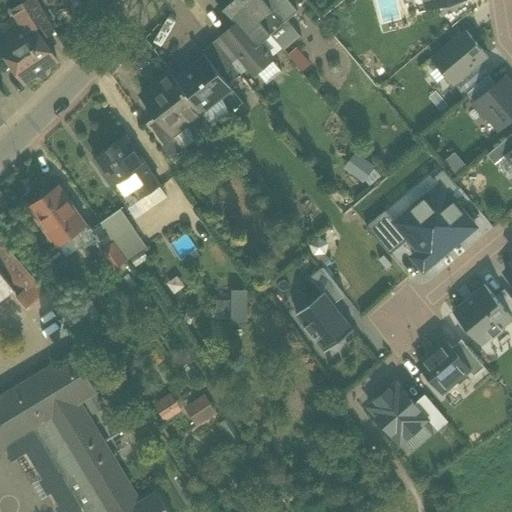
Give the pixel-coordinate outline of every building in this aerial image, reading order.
[(32,24),(42,38),(54,30),(36,0),(33,0),(21,8),(31,24),(32,24)] [(260,43),(270,35),(270,34),(251,12),(240,0),(217,0),(237,23),(223,34),(223,35),(242,58),(249,67),(254,73),(256,72),(272,58),(273,58),(271,56),(260,43)] [(240,0),(251,12),(264,2),(265,1),(264,0),(240,0)] [(287,0),(266,0),(265,1),(264,2),(283,23),(297,11),(287,0)] [(457,0),(424,0),(427,6),(442,2),(444,8),(459,4),(457,0)] [(251,12),(270,34),(283,23),(264,2),(251,12)] [(12,14),(23,29),(24,28),(24,29),(31,24),(21,8),(12,14)] [(286,20),(283,23),(270,34),(270,35),(282,48),(283,50),(300,35),(286,20)] [(0,44),(0,46),(24,82),(33,76),(40,77),(47,73),(48,66),(57,61),(42,38),(32,24),(31,24),(24,29),(24,28),(23,29),(17,28),(10,32),(9,39),(0,44)] [(432,58),(453,83),(480,59),(486,54),(466,30),(432,58)] [(223,34),(213,42),(232,65),(242,58),(223,35),(223,34)] [(260,43),(271,56),(282,48),(270,35),(260,43)] [(240,75),(232,65),(213,42),(201,52),(204,55),(205,55),(229,84),(240,75)] [(311,63),(297,47),(288,55),(302,71),(311,63)] [(204,55),(176,79),(198,107),(202,112),(204,111),(201,108),(230,85),(229,84),(205,55),(204,55)] [(232,65),(240,75),(249,67),(242,58),(232,65)] [(272,58),(256,72),(266,84),(282,70),(272,58)] [(480,59),(453,83),(463,95),(467,92),(488,74),(491,72),(480,59)] [(169,129),(170,129),(181,120),(198,107),(176,79),(171,72),(142,95),(158,115),(169,129)] [(467,92),(475,101),(496,83),(488,74),(467,92)] [(475,101),(473,103),(485,116),(487,114),(499,128),(511,116),(511,84),(505,76),(496,83),(475,101)] [(201,108),(204,111),(222,96),(232,88),(230,85),(201,108)] [(204,111),(202,112),(213,127),(231,113),(222,96),(204,111)] [(146,124),(173,162),(188,152),(183,146),(170,129),(169,129),(158,115),(146,124)] [(195,138),(181,120),(170,129),(183,146),(195,138)] [(507,153),(511,148),(511,132),(487,154),(495,163),(507,153)] [(94,158),(113,185),(129,174),(143,196),(159,186),(125,137),(94,158)] [(466,165),(454,151),(444,160),(456,174),(466,165)] [(375,166),(356,152),(344,168),(363,182),(375,166)] [(511,159),(507,153),(495,163),(511,182),(511,159)] [(434,177),(440,184),(450,195),(460,187),(444,169),(434,177)] [(128,206),(143,196),(129,174),(113,185),(128,206)] [(450,195),(440,184),(405,213),(411,220),(402,228),(410,237),(408,238),(419,250),(412,256),(423,270),(475,226),(450,195)] [(143,196),(128,206),(136,218),(167,197),(159,186),(143,196)] [(31,205),(59,244),(85,225),(57,187),(31,205)] [(120,209),(100,223),(114,242),(134,228),(120,209)] [(410,237),(402,228),(396,221),(386,209),(366,226),(389,254),(408,238),(410,237)] [(411,220),(405,213),(396,221),(402,228),(411,220)] [(102,250),(114,242),(100,223),(88,231),(95,241),(102,250)] [(85,225),(59,244),(69,257),(84,246),(86,247),(95,241),(88,231),(85,225)] [(147,247),(134,228),(114,242),(127,261),(147,247)] [(0,267),(14,288),(12,289),(26,305),(44,291),(35,281),(37,279),(2,242),(4,241),(0,237),(0,267)] [(110,272),(127,261),(114,242),(102,250),(97,253),(110,272)] [(0,298),(12,289),(14,288),(0,267),(0,298)] [(310,277),(322,292),(324,290),(334,303),(344,295),(322,267),(310,277)] [(511,316),(495,296),(485,284),(453,310),(481,344),(492,335),(493,337),(503,328),(502,327),(511,318),(511,316)] [(511,297),(504,288),(495,296),(511,316),(511,297)] [(248,289),(230,290),(230,323),(248,323),(248,289)] [(332,304),(334,303),(324,290),(322,292),(295,313),(324,351),(354,328),(342,313),(340,315),(332,304)] [(103,318),(91,302),(80,310),(92,326),(103,318)] [(461,339),(451,347),(469,368),(469,369),(474,374),(484,366),(461,339)] [(446,340),(418,363),(442,391),(469,369),(469,368),(451,347),(446,340)] [(0,448),(2,447),(34,427),(84,508),(77,511),(104,511),(70,456),(69,457),(46,419),(79,399),(79,400),(83,398),(96,390),(73,353),(0,397),(0,448)] [(414,403),(396,382),(369,405),(400,442),(405,438),(423,422),(427,419),(414,403)] [(106,407),(96,390),(83,398),(93,415),(106,407)] [(182,411),(170,392),(153,402),(165,422),(182,411)] [(184,406),(196,426),(217,413),(204,393),(184,406)] [(425,393),(414,403),(427,419),(437,430),(448,420),(425,393)] [(167,511),(156,493),(140,502),(94,427),(95,426),(79,400),(79,399),(46,419),(69,457),(70,456),(104,511),(167,511)] [(242,435),(229,417),(217,425),(231,443),(242,435)] [(434,433),(423,422),(405,438),(415,450),(434,433)] [(55,506),(58,511),(77,511),(84,508),(34,427),(2,447),(11,461),(26,452),(42,478),(39,480),(47,494),(50,492),(58,504),(55,506)]
